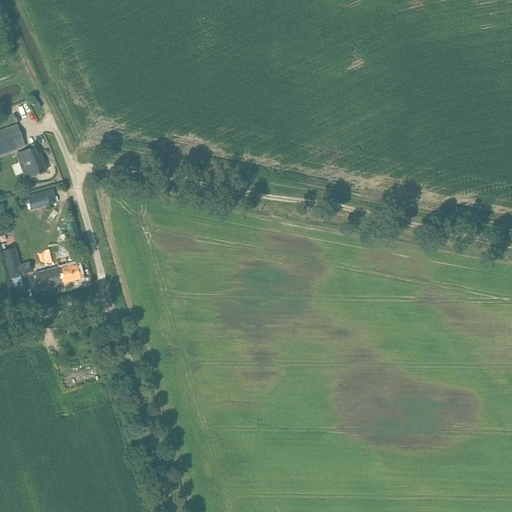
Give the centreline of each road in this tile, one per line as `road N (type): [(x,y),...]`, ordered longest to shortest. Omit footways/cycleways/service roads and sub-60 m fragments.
road 1 (track): [(69,157),(511,244)]
road 2 (unclassified): [(176,511),(106,298)]
road 3 (track): [(69,157),(0,4)]
road 4 (unclassified): [(106,298),(69,157)]
